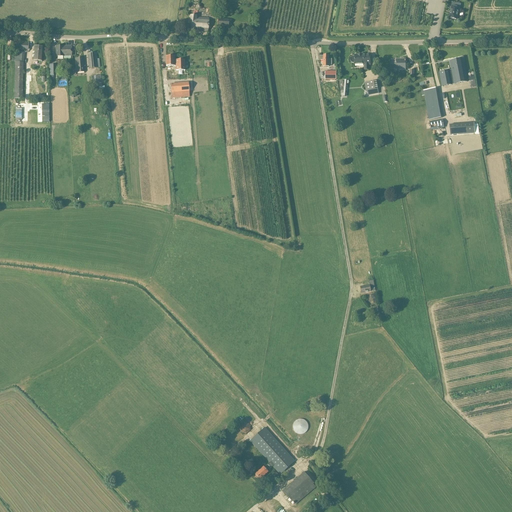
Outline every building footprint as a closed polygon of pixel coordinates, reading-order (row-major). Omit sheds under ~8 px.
[(460,4),(456,3),(456,7),(451,6),(449,18),(457,20),(460,4)] [(195,31),(195,30),(207,32),(209,18),(196,17),(196,16),(190,15),(189,30),(195,31)] [(29,43),(18,42),(17,50),(28,51),(29,43)] [(34,46),(33,61),(42,61),(43,47),(34,46)] [(56,57),(64,56),(64,59),(71,59),(71,56),(72,56),(71,46),(56,46),(56,57)] [(15,62),(14,99),(23,99),(23,62),(24,62),(25,52),(13,51),(12,61),(15,62)] [(96,52),(88,53),(89,69),(98,68),(96,52)] [(329,66),(329,65),(332,65),(332,59),(329,59),(329,55),(323,55),(323,56),(319,56),(319,60),(323,60),(323,66),(329,66)] [(355,55),(355,56),(353,56),(352,57),(351,58),(350,60),(350,62),(352,63),(354,64),(355,64),(363,64),(363,65),(364,65),(364,70),(369,70),(369,65),(370,65),(370,55),(355,55)] [(166,66),(174,66),(175,66),(176,71),(185,70),(185,60),(175,60),(174,60),(174,56),(166,56),(166,66)] [(76,73),(85,72),(84,58),(75,58),(76,73)] [(442,87),(454,84),(467,81),(463,59),(450,61),(452,70),(439,73),(442,87)] [(406,69),(405,60),(392,60),(392,69),(406,69)] [(325,80),(336,80),(336,71),(325,71),(325,80)] [(100,76),(91,77),(92,84),(101,83),(100,76)] [(176,77),(176,83),(170,84),(172,98),(190,97),(188,85),(188,83),(189,83),(188,76),(176,77)] [(364,83),(366,91),(367,91),(368,96),(379,94),(378,89),(377,81),(364,83)] [(431,130),(444,128),(442,118),(437,88),(424,91),(429,120),(436,119),(437,120),(429,122),(431,130)] [(466,91),(447,91),(448,97),(451,97),(451,102),(466,102),(466,91)] [(474,123),(449,125),(450,135),(475,133),(474,123)] [(360,287),(362,294),(371,292),(376,291),(374,281),(369,282),(370,285),(360,287)] [(307,424),(305,422),(303,421),(300,421),(297,422),(295,425),(294,428),(295,431),(296,433),(299,435),(302,435),(305,434),(307,433),(308,430),(309,427),(307,424)] [(251,430),(249,424),(243,422),(239,426),(240,431),(246,433),(251,430)] [(249,441),(270,463),(264,468),(264,467),(256,475),(260,480),(268,473),(267,472),(273,467),(280,474),(295,461),(265,427),(249,441)] [(304,472),(282,490),(292,501),(313,483),(304,472)] [(288,511),(282,501),(271,508),(273,511),(288,511)]
